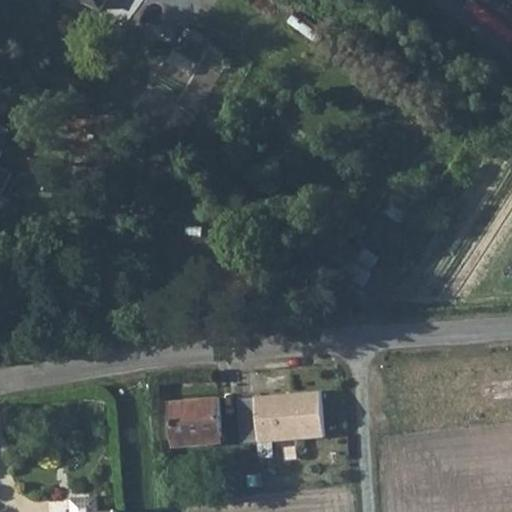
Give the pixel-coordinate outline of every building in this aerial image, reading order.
[(84,0),(101,9),(105,0),(84,0)] [(0,166),(0,148),(9,131),(0,125),(0,192),(1,193),(12,173),(0,166)] [(99,168),(85,196),(102,205),(119,173),(120,169),(119,164),(116,161),(112,159),(108,159),(105,161),(102,164),(99,168)] [(300,246),(285,235),(271,255),(286,266),(300,246)] [(346,256),(337,269),(355,281),(362,286),(371,273),(346,256)] [(336,310),(355,281),(337,269),(318,298),(336,310)] [(322,391),(256,397),(260,443),(326,437),(322,391)] [(175,441),(223,437),(220,400),(172,403),(173,406),(175,439),(175,441)] [(156,407),(159,440),(175,439),(173,406),(156,407)] [(270,476),(288,475),(286,450),(268,450),(270,476)] [(98,496),(71,498),(71,511),(94,511),(99,511),(98,496)]
